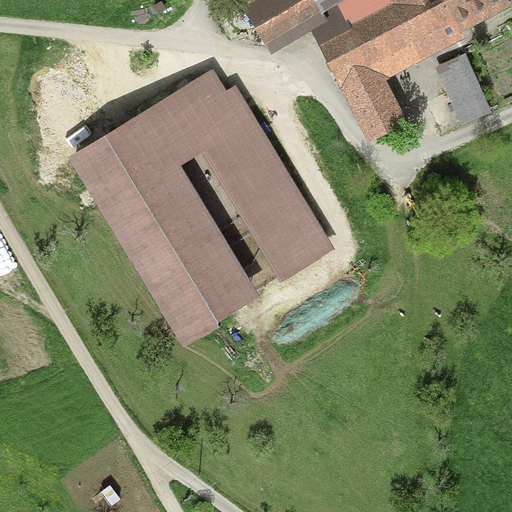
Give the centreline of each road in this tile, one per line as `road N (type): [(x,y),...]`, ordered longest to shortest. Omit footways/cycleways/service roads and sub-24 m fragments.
road 1 (unclassified): [(228,511),(146,457),(0,223)]
road 2 (track): [(511,12),(440,54),(425,80),(423,154)]
